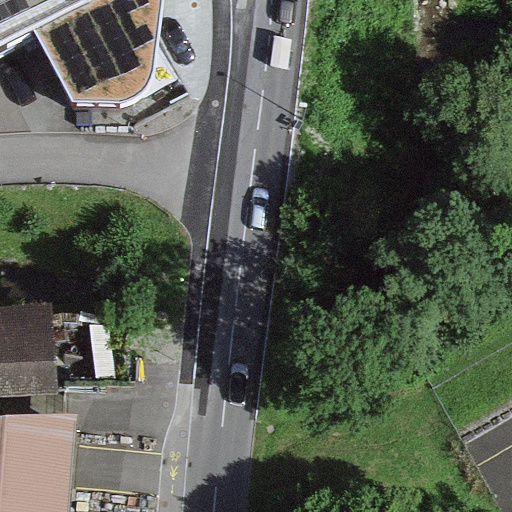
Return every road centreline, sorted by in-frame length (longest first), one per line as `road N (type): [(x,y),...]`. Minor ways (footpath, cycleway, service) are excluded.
road 1 (tertiary): [(252,177),(215,511)]
road 2 (residential): [(0,157),(252,177)]
road 3 (tertiary): [(271,0),(252,177)]
